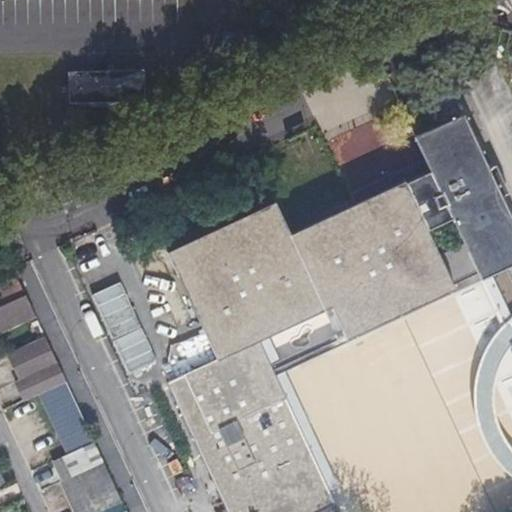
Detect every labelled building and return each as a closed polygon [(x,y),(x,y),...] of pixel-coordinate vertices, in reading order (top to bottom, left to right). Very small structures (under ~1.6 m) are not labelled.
[(68,76),(69,104),(142,102),(141,75),(68,76)] [(280,207),(172,256),(222,365),(172,388),(230,511),(340,511),(342,511),(265,346),(337,314),(352,345),(461,295),(462,294),(460,290),(511,265),(511,219),(468,125),(423,147),(436,177),(411,189),(410,187),(297,240),(280,207)] [(0,285),(0,302),(22,293),(16,278),(0,285)] [(0,303),(0,332),(34,316),(23,293),(0,303)] [(482,441),(499,468),(511,477),(511,318),(511,319),(489,344),(475,376),(473,410),(482,441)] [(30,369),(56,356),(47,337),(21,350),(30,369)] [(30,369),(42,395),(68,382),(56,356),(30,369)] [(42,395),(52,417),(78,404),(68,382),(42,395)] [(52,417),(61,436),(88,424),(78,404),(52,417)] [(61,436),(69,455),(96,442),(88,424),(61,436)] [(56,461),(65,482),(106,463),(96,442),(69,455),(56,461)] [(72,504),(116,484),(106,463),(65,482),(62,483),(72,504)] [(75,511),(106,511),(125,503),(116,484),(72,504),(75,511)] [(128,511),(125,503),(106,511),(128,511)]
